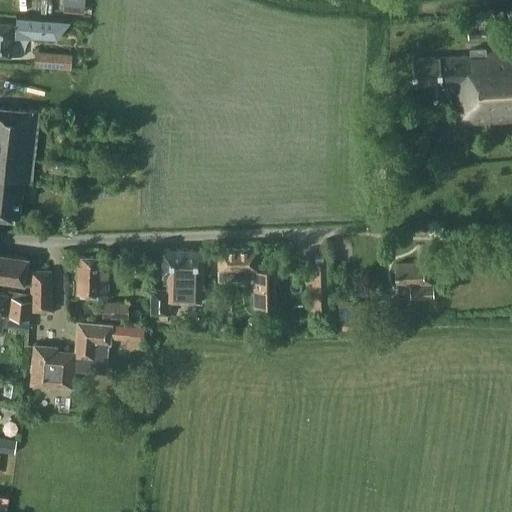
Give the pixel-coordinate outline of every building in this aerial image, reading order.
[(19,16),(19,23),(0,21),(0,54),(20,56),(22,34),(57,37),(59,19),(19,16)] [(483,24),(467,24),(467,38),(484,38),(483,24)] [(511,46),(471,49),(471,55),(412,59),(414,85),(457,82),(459,123),(511,119),(511,46)] [(70,55),(41,52),(40,65),(69,67),(70,55)] [(40,110),(0,105),(0,215),(20,218),(23,180),(33,181),(40,110)] [(407,140),(394,139),(392,161),(405,162),(407,140)] [(406,174),(391,173),(390,194),(405,195),(406,174)] [(258,248),(218,249),(219,278),(219,281),(252,280),(253,306),(276,306),(275,268),(258,269),(258,248)] [(204,249),(163,249),(163,287),(150,287),(150,313),(158,313),(158,320),(167,320),(167,302),(204,302),(204,249)] [(32,284),(32,270),(26,270),(28,257),(0,252),(0,280),(25,284),(25,283),(32,284)] [(109,256),(78,256),(78,294),(108,294),(109,256)] [(433,283),(432,262),(395,263),(396,284),(410,284),(410,297),(434,296),(433,283)] [(32,270),(32,284),(33,310),(52,309),(51,270),(32,270)] [(327,289),(314,290),(315,314),(328,314),(327,289)] [(12,295),(0,293),(0,330),(0,331),(3,314),(27,318),(32,293),(13,290),(12,295)] [(362,299),(338,300),(339,323),(363,322),(362,299)] [(126,303),(105,302),(104,315),(125,317),(126,303)] [(35,344),(31,383),(61,385),(72,386),(74,369),(105,372),(108,343),(110,343),(112,323),(76,319),(73,351),(57,350),(57,346),(35,344)] [(16,438),(0,436),(0,449),(14,451),(16,438)] [(9,496),(0,494),(0,508),(7,510),(9,496)]
